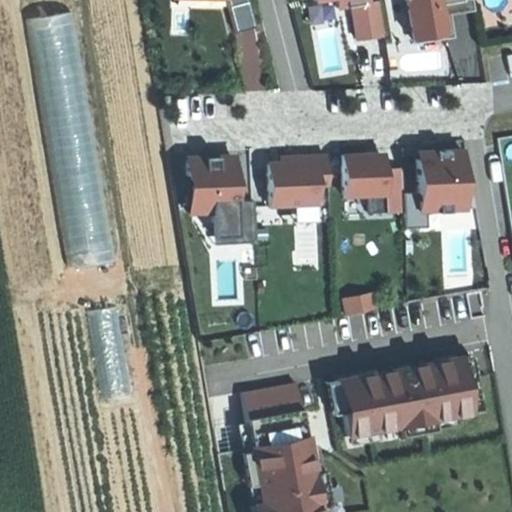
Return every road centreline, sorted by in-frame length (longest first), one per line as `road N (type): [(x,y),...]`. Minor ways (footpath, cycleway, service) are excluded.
road 1 (residential): [(503,324),(210,379)]
road 2 (residential): [(472,112),(503,324)]
road 3 (residential): [(306,123),(472,112)]
road 4 (residential): [(178,132),(306,123)]
road 5 (residential): [(272,0),(306,123)]
